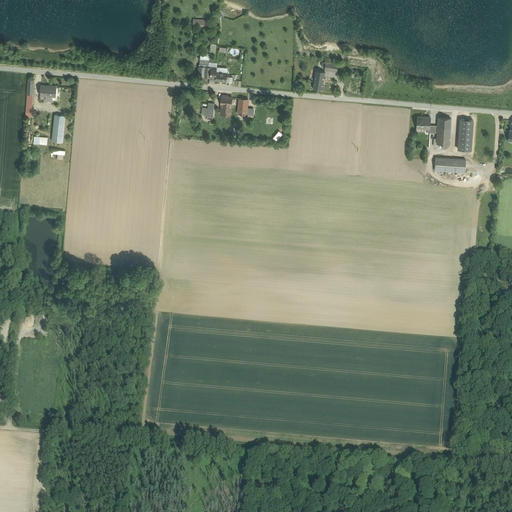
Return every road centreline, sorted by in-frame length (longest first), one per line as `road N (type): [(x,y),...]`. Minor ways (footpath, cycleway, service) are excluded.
road 1 (unclassified): [(0,67),(511,113)]
road 2 (track): [(511,474),(0,428)]
